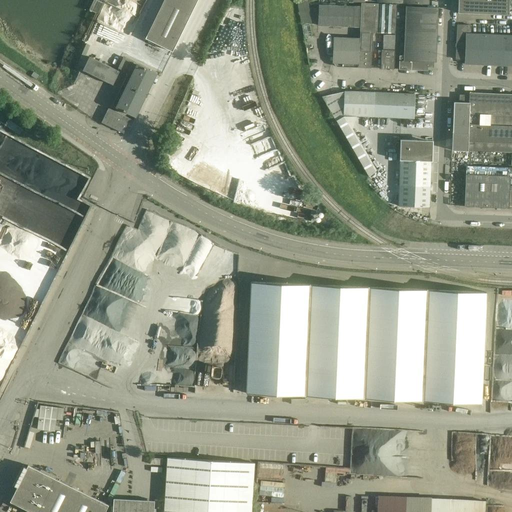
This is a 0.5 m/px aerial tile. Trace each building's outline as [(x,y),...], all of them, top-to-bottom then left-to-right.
[(164,0),(146,39),(172,52),(197,0),(164,0)] [(458,0),(457,13),(508,15),(508,0),(458,0)] [(297,1),(301,23),(311,23),(307,2),(297,1)] [(361,4),(358,68),(370,69),(372,33),(374,33),(376,4),(361,4)] [(374,33),(383,34),(395,34),(396,5),(376,4),(374,33)] [(318,26),(334,27),(335,7),(318,6),(318,26)] [(335,7),(334,27),(358,28),(359,7),(335,7)] [(436,63),(438,8),(406,7),(404,56),(404,61),(433,62),(436,63)] [(302,26),(305,38),(311,37),(308,25),(302,26)] [(457,25),(457,33),(456,59),(464,60),(464,64),(469,65),(470,34),(471,25),(457,25)] [(511,35),(470,34),(469,65),(511,66),(511,35)] [(336,67),(356,68),(357,64),(358,39),(327,38),(327,56),(333,57),(333,64),(336,67)] [(382,53),(381,69),(393,70),(394,54),(394,51),(383,51),(382,51),(382,53)] [(427,71),(427,68),(433,68),(433,62),(404,61),(404,56),(400,56),(399,70),(427,71)] [(89,57),(83,70),(113,85),(119,71),(89,57)] [(152,83),(156,74),(123,57),(118,68),(128,73),(126,77),(149,88),(152,83)] [(119,91),(142,102),(145,96),(149,88),(126,77),(119,91)] [(116,107),(135,116),(142,102),(119,91),(116,96),(112,105),(117,107),(116,107)] [(342,133),(344,92),(321,97),(335,121),(342,133)] [(373,117),(374,93),(344,92),(342,133),(368,177),(369,176),(376,171),(352,129),(356,116),(373,117)] [(414,95),(374,93),(373,117),(413,119),(414,95)] [(469,104),(468,125),(511,127),(511,94),(507,94),(496,94),(485,93),(469,93),(469,96),(469,104)] [(459,103),(469,104),(469,96),(459,95),(459,103)] [(452,133),(453,133),(465,134),(468,134),(468,125),(469,104),(459,103),(453,103),(452,133)] [(108,108),(102,123),(124,134),(131,120),(133,121),(134,120),(108,108)] [(5,125),(19,135),(22,130),(8,120),(5,125)] [(468,134),(468,141),(474,141),(511,142),(511,127),(468,125),(468,134)] [(452,151),(474,152),(511,153),(511,142),(474,141),(468,141),(468,134),(465,134),(465,145),(452,144),(452,151)] [(399,186),(430,187),(430,162),(432,162),(433,141),(400,140),(399,161),(400,161),(399,186)] [(509,209),(510,177),(510,169),(466,167),(464,207),(509,209)] [(429,207),(430,187),(399,186),(399,206),(429,207)] [(251,282),(246,393),(416,401),(481,404),(486,292),(251,282)] [(251,511),(254,463),(167,457),(163,511),(251,511)] [(32,511),(105,511),(109,505),(28,465),(11,501),(32,511)] [(153,511),(154,501),(113,499),(112,511),(153,511)]
